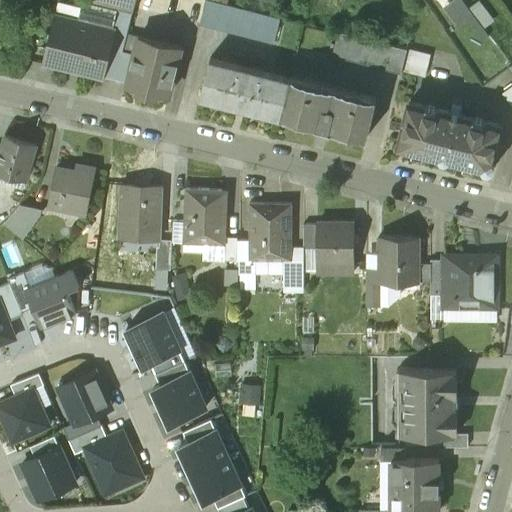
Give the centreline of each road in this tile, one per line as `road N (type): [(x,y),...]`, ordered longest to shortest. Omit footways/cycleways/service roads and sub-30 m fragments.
road 1 (residential): [(0,93),(511,216)]
road 2 (residential): [(0,377),(81,346),(100,349),(115,362),(184,509)]
road 3 (unknown): [(511,357),(389,362),(369,381),(375,422)]
road 4 (unknown): [(177,135),(190,28),(161,13)]
